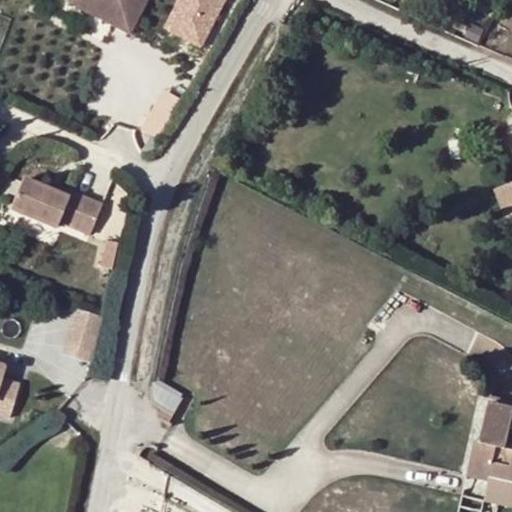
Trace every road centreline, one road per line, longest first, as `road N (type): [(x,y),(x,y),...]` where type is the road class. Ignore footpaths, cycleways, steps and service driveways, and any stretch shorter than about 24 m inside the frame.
road 1 (unclassified): [(278,0),(170,187),(100,511)]
road 2 (track): [(0,107),(170,187)]
road 3 (residential): [(347,0),(511,75)]
